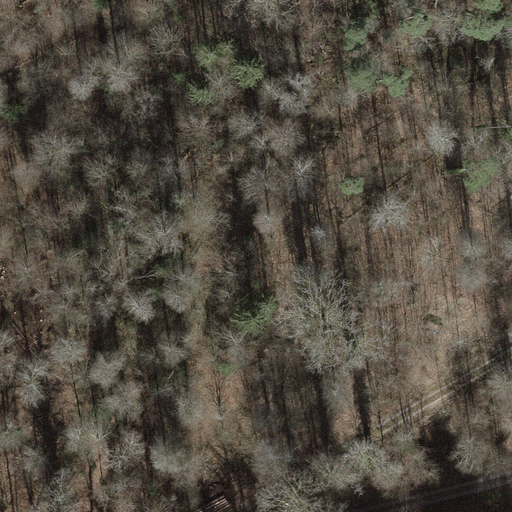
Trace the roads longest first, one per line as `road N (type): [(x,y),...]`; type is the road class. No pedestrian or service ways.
road 1 (track): [(242,511),(511,353)]
road 2 (track): [(0,67),(124,0)]
road 3 (track): [(511,478),(378,511)]
